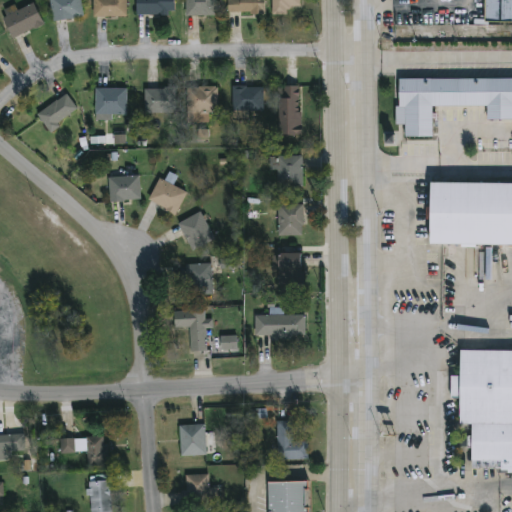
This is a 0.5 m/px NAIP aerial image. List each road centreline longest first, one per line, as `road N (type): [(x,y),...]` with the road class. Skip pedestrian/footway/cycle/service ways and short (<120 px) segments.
road 1 (secondary): [(332,0),(336,511)]
road 2 (secondary): [(367,511),(363,0)]
road 3 (residential): [(154,511),(142,324),(127,279),(72,209),(0,149)]
road 4 (residential): [(365,53),(104,57),(40,74),(0,106)]
road 5 (residential): [(368,379),(0,398)]
